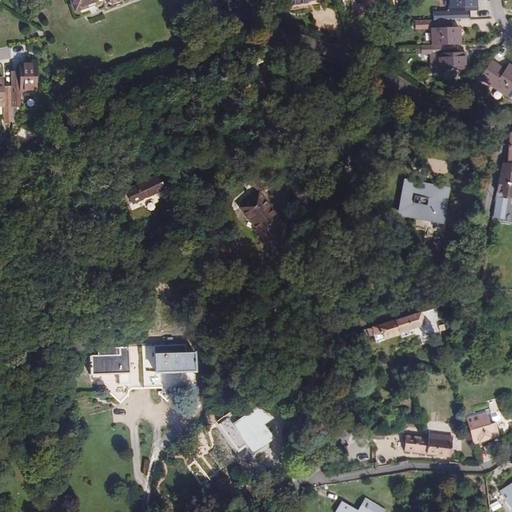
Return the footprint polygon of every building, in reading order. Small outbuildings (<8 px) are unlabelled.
[(71,0),(77,12),(105,1),(107,4),(112,6),(121,2),(122,0),(71,0)] [(449,0),(450,13),(470,13),(478,13),(476,0),(449,0)] [(434,14),(434,22),(451,21),(470,21),(470,13),(450,13),(434,14)] [(434,22),(416,23),(416,30),(432,30),(452,29),(451,21),(434,22)] [(457,46),(460,46),(459,29),(452,29),(432,30),(432,47),(457,46)] [(432,47),(422,47),(422,55),(438,55),(458,55),(457,46),(432,47)] [(458,55),(438,55),(439,71),(466,71),(466,55),(458,55)] [(492,62),(480,79),(507,97),(511,90),(511,67),(509,66),(505,71),(492,62)] [(20,73),(20,93),(38,92),(37,65),(20,65),(20,73)] [(12,88),(13,108),(21,109),(20,93),(20,73),(12,73),(12,88)] [(5,124),(13,125),(13,108),(12,88),(4,88),(4,109),(5,124)] [(504,164),(493,222),(498,222),(499,219),(501,219),(505,196),(511,196),(511,135),(508,165),(504,164)] [(134,211),(166,197),(160,183),(128,197),(134,211)] [(422,192),(422,189),(411,187),(409,197),(410,198),(409,206),(408,205),(406,214),(424,217),(422,230),(435,232),(434,237),(449,239),(452,223),(447,223),(449,209),(445,208),(446,203),(448,204),(450,193),(434,190),(434,195),(430,195),(431,191),(424,190),(423,192),(422,192)] [(287,220),(263,189),(244,204),(268,234),(287,220)] [(422,314),(374,329),(376,335),(374,336),(376,344),(385,341),(383,337),(401,332),(402,336),(402,338),(414,334),(412,329),(421,326),(425,325),(422,314)] [(434,323),(425,325),(421,326),(426,342),(433,341),(439,340),(434,323)] [(383,337),(385,341),(402,336),(401,332),(383,337)] [(165,356),(142,356),(143,395),(159,394),(165,401),(179,387),(181,390),(195,389),(194,351),(165,352),(165,356)] [(143,395),(142,356),(119,357),(119,354),(90,354),(91,373),(119,373),(120,381),(110,391),(121,402),(128,395),(143,395)] [(272,432),(250,408),(234,424),(255,448),(272,432)] [(465,423),(472,445),(507,435),(505,428),(494,431),(491,417),(465,423)] [(433,422),(424,423),(428,438),(423,438),(418,437),(408,435),(405,450),(451,458),(453,440),(442,437),(442,441),(438,440),(440,432),(433,431),(434,426),(433,422)] [(458,440),(453,440),(451,458),(459,459),(461,449),(457,448),(458,440)] [(270,456),(280,447),(275,441),(265,450),(270,456)] [(511,511),(511,490),(501,494),(506,511),(511,511)] [(356,511),(355,511),(341,503),(335,511),(382,511),(363,501),(356,511)]
